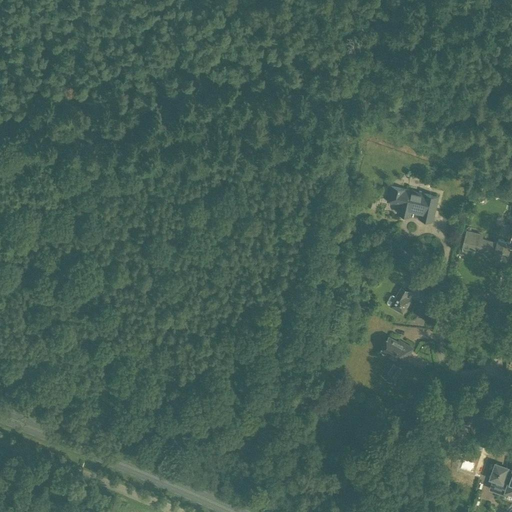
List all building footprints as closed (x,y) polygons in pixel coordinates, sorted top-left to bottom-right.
[(432,220),(438,197),(391,186),(389,196),(389,197),(389,198),(389,199),(390,199),(390,200),(391,201),(392,201),(399,203),(397,212),(410,215),(411,214),(412,211),(420,213),(419,215),(420,217),(432,220)] [(497,243),(480,239),(481,235),(467,231),(463,245),(494,254),(494,256),(505,259),(509,242),(498,239),(497,243)] [(420,270),(420,271),(420,272),(421,272),(421,273),(421,274),(422,274),(422,275),(423,275),(424,276),(425,276),(426,276),(427,276),(428,276),(429,275),(430,275),(430,274),(431,274),(431,273),(431,272),(432,271),(432,270),(431,269),(431,268),(431,267),(430,267),(430,266),(429,266),(429,265),(428,265),(427,265),(426,265),(425,265),(424,265),(423,265),(423,266),(422,266),(422,267),(421,267),(421,268),(421,269),(420,269),(420,270)] [(410,299),(405,296),(408,291),(401,287),(395,296),(392,295),(390,295),(387,302),(387,304),(390,305),(403,313),(410,299)] [(421,324),(430,309),(419,303),(410,318),(421,324)] [(398,342),(389,337),(381,350),(395,358),(385,375),(393,380),(404,361),(412,348),(399,341),(398,342)] [(498,452),(503,436),(492,432),(486,448),(498,452)] [(511,470),(507,469),(508,467),(496,463),(495,465),(491,478),(503,482),(503,481),(509,483),(507,490),(511,492),(511,470)]
